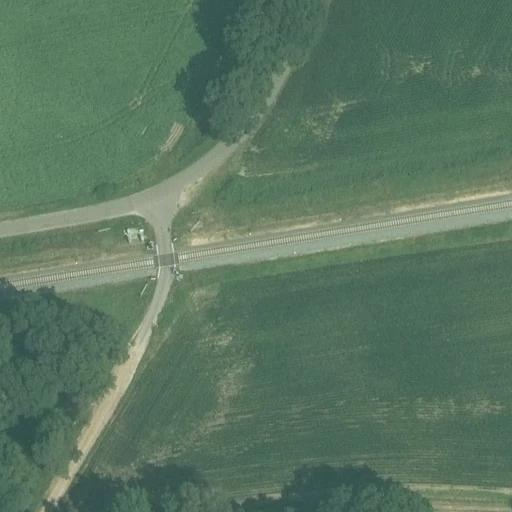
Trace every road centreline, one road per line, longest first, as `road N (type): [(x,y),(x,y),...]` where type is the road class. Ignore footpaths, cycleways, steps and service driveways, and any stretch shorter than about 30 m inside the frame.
road 1 (unclassified): [(0,230),(94,215),(195,172),(252,114),(313,0)]
road 2 (track): [(41,511),(160,293),(157,191)]
